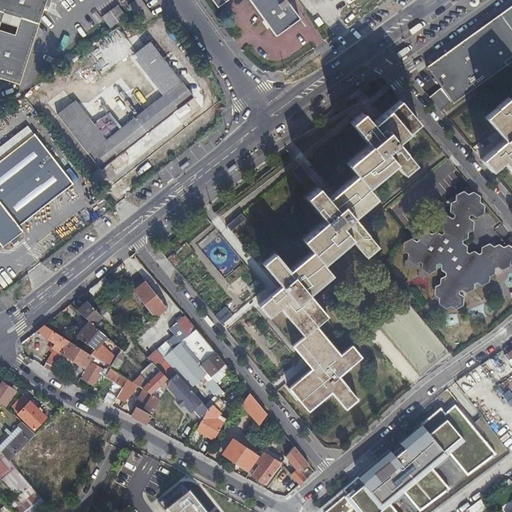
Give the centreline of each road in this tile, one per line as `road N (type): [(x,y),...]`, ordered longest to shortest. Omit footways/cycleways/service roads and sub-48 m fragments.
road 1 (residential): [(282,511),(16,366),(0,347)]
road 2 (residential): [(128,230),(330,471)]
road 3 (residential): [(511,328),(330,471)]
road 4 (residential): [(365,52),(511,219)]
road 5 (tertiary): [(128,230),(273,121)]
road 6 (tertiary): [(0,332),(128,230)]
road 7 (residential): [(273,121),(183,0)]
